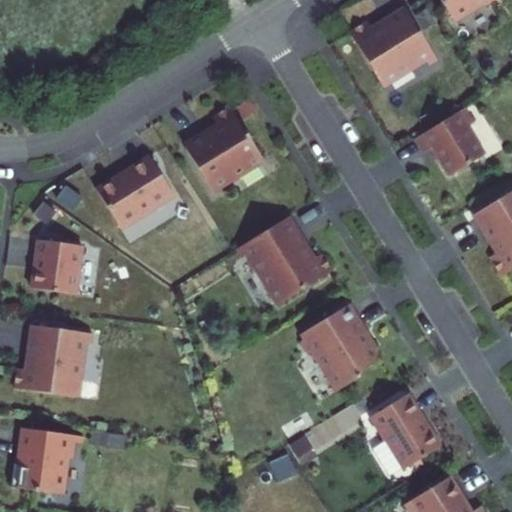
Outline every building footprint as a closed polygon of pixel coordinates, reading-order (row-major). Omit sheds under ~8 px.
[(439,0),(447,12),(465,16),(466,10),(480,1),(483,5),(484,6),(494,0),(439,0)] [(466,10),(465,16),(483,5),(480,1),(466,10)] [(366,21),(348,32),(381,86),(424,59),(432,54),(404,9),(382,24),(384,27),(374,34),(371,30),(366,21)] [(432,54),(424,59),(428,66),(436,60),(432,54)] [(206,133),(183,146),(211,192),(262,160),(229,106),(211,117),(216,126),(219,130),(209,137),(206,133)] [(462,109),(414,139),(423,153),(431,148),(449,176),(483,155),(466,127),(471,123),(462,109)] [(206,133),(209,137),(219,130),(216,126),(206,133)] [(114,178),(95,190),(118,227),(148,209),(150,212),(173,197),(148,156),(124,171),(125,173),(115,179),(114,178)] [(511,190),(473,214),(490,241),(494,239),(501,249),(497,252),(488,257),(500,277),(511,269),(511,190)] [(303,245),(286,218),(241,246),(247,255),(278,305),(331,271),(321,254),(312,259),(308,262),(299,247),(303,245)] [(494,239),(490,241),(497,252),(501,249),(494,239)] [(37,240),(30,289),(75,295),(81,246),(37,240)] [(312,259),(303,245),(299,247),(308,262),(312,259)] [(235,250),(240,258),(247,255),(241,246),(235,250)] [(315,351),(315,350),(340,390),(365,373),(367,367),(380,358),(383,345),(370,342),(361,328),(365,326),(351,303),(304,332),(307,337),(306,343),(310,349),(315,351)] [(26,370),(16,369),(13,389),(76,397),(83,343),(84,333),(32,326),(26,370)] [(84,333),(83,343),(90,344),(92,334),(84,333)] [(386,440),(404,469),(439,448),(421,419),(422,418),(407,394),(368,419),(383,443),(386,440)] [(289,441),(300,461),(363,426),(352,407),(289,441)] [(72,459),(74,443),(75,436),(23,429),(18,465),(13,464),(10,488),(61,495),(66,459),(72,459)] [(470,511),(449,477),(404,505),(408,511),(480,511),(478,508),(470,511)]
